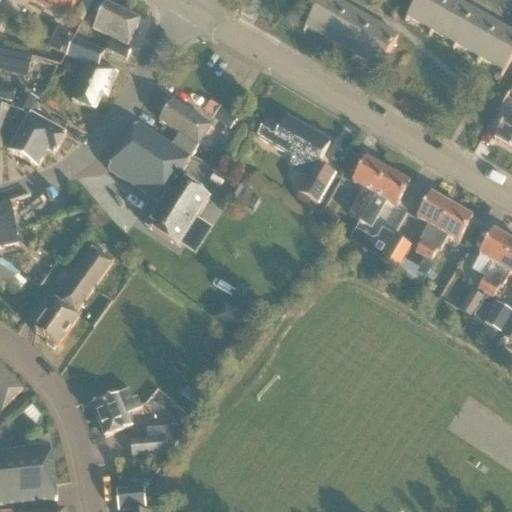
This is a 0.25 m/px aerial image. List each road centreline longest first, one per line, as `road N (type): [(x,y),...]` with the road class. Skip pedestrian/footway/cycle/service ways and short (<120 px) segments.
road 1 (tertiary): [(511,200),(184,9)]
road 2 (residential): [(0,190),(75,162),(107,130),(184,9)]
road 3 (residential): [(92,511),(62,403),(0,334)]
